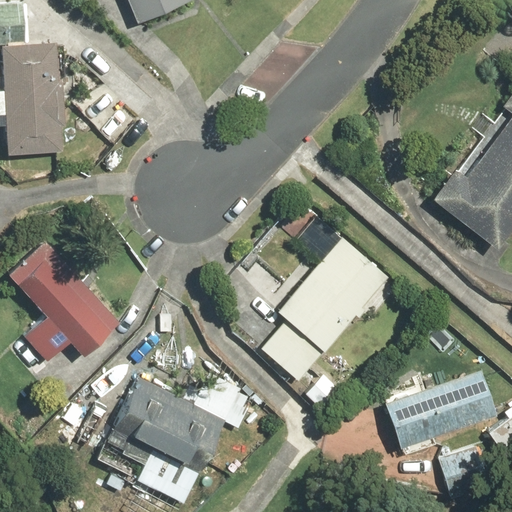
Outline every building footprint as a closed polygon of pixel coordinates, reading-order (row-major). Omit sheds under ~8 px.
[(132,0),(139,18),(182,0),(132,0)] [(58,36),(2,40),(8,147),(64,143),(58,36)] [(511,88),(503,100),(511,107),(511,112),(468,169),(458,162),(436,191),(498,239),(511,221),(511,88)] [(363,302),(391,270),(341,228),(276,304),(286,313),(258,346),(297,379),(356,309),(360,313),(366,306),(363,302)] [(120,319),(45,236),(9,267),(47,309),(24,330),(47,356),(71,335),(84,350),(120,319)] [(388,396),(405,449),(436,439),(433,431),(497,410),(482,365),(388,396)] [(223,415),(139,373),(113,425),(197,467),(223,415)] [(467,471),(459,443),(430,451),(438,479),(467,471)]
